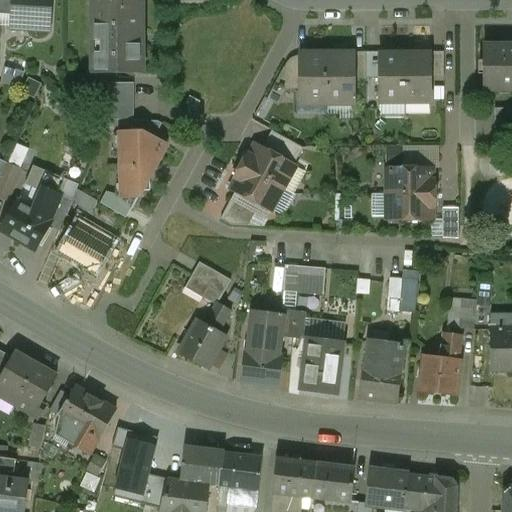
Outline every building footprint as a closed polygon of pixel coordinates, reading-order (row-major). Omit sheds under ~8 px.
[(0,0),(0,12),(12,13),(12,27),(27,28),(27,30),(49,31),(51,0),(0,0)] [(93,0),(93,28),(98,28),(98,53),(93,53),(93,74),(141,74),(141,0),(93,0)] [(511,46),(484,47),(484,90),(511,90),(511,46)] [(366,53),(352,53),(352,55),(353,55),(353,79),(366,79),(366,53)] [(380,53),(366,53),(366,79),(379,79),(379,55),(380,55),(380,53)] [(444,53),(430,53),(429,55),(431,55),(431,79),(444,79),(444,53)] [(328,55),(301,55),(301,64),(301,92),(301,104),(327,104),(328,55)] [(352,55),(328,55),(327,104),(353,103),(353,79),(353,55),(352,55)] [(380,55),(379,55),(379,79),(379,103),(405,103),(405,55),(380,55)] [(429,55),(405,55),(405,103),(431,103),(431,79),(431,55),(429,55)] [(297,68),(284,68),(267,100),(279,106),(286,92),(301,92),(301,64),(299,65),(298,66),(297,67),(297,68)] [(134,85),(110,85),(110,120),(134,120),(134,85)] [(511,109),(495,109),(495,146),(511,146),(511,109)] [(127,120),(128,134),(140,134),(142,132),(154,139),(162,124),(158,122),(127,120)] [(303,149),(272,131),(262,148),(294,165),(303,149)] [(128,134),(120,134),(122,202),(132,207),(130,211),(132,212),(168,146),(154,139),(142,132),(140,134),(128,134)] [(262,148),(255,145),(249,156),(247,154),(241,166),(283,189),(296,166),(294,165),(262,148)] [(8,165),(2,178),(0,182),(0,198),(7,202),(20,170),(8,165)] [(283,189),(241,166),(235,178),(237,179),(231,190),(271,212),(283,189)] [(41,192),(33,212),(50,222),(61,197),(67,181),(33,167),(26,185),(41,192)] [(432,169),(387,169),(387,195),(435,195),(435,181),(433,181),(432,169)] [(435,195),(387,195),(387,221),(433,220),(433,208),(435,208),(435,195)] [(61,197),(50,222),(51,222),(49,227),(59,232),(66,216),(72,201),(61,197)] [(33,212),(17,202),(0,231),(35,251),(49,227),(51,222),(50,222),(33,212)] [(459,209),(443,209),(443,239),(459,240),(459,209)] [(113,242),(79,223),(61,253),(95,273),(113,242)] [(231,281),(200,263),(192,278),(223,295),(231,281)] [(299,267),(286,266),(284,292),(297,294),(299,267)] [(326,270),(299,267),(297,294),(324,296),(326,270)] [(418,282),(402,281),(400,313),(415,314),(418,282)] [(476,303),(462,301),(459,329),(474,330),(476,303)] [(217,303),(204,325),(197,321),(179,352),(209,369),(226,338),(219,334),(231,312),(217,303)] [(295,312),(284,311),(283,317),(282,337),(292,338),(295,312)] [(305,313),(295,312),(292,338),(302,339),(305,313)] [(283,317),(253,313),(249,351),(246,351),(242,384),(278,388),(282,355),(278,355),(282,337),(283,317)] [(511,330),(492,331),(492,370),(511,369),(511,330)] [(462,336),(443,334),(440,358),(424,356),(419,392),(456,397),(461,360),(459,360),(462,336)] [(343,344),(307,339),(305,354),(304,354),(301,376),(303,376),(301,391),(337,395),(343,344)] [(404,346),(371,342),(368,365),(364,365),(360,399),(397,403),(404,346)] [(0,380),(12,359),(3,353),(0,358),(0,380)] [(57,377),(16,353),(12,359),(0,380),(0,388),(23,401),(19,408),(39,419),(46,407),(41,404),(57,377)] [(116,411),(75,388),(70,397),(58,417),(76,427),(98,440),(99,440),(116,411)] [(58,417),(70,397),(61,392),(49,412),(58,417)] [(171,444),(136,424),(119,453),(127,458),(154,473),(171,444)] [(98,440),(76,427),(67,442),(89,455),(98,440)] [(168,480),(159,511),(206,511),(209,485),(219,487),(223,453),(185,448),(180,482),(168,480)] [(262,458),(223,453),(219,487),(229,488),(257,492),(258,492),(262,458)] [(142,495),(154,473),(127,458),(115,480),(141,496),(142,495)] [(316,464),(277,459),(273,494),(275,495),(273,511),(301,511),(303,498),(312,499),(312,498),(316,464)] [(316,464),(312,498),(321,499),(350,503),(350,502),(355,468),(316,464)] [(409,475),(370,470),(366,504),(366,505),(395,508),(405,510),(409,476),(409,475)] [(159,511),(168,480),(154,473),(142,495),(150,500),(146,509),(154,511),(159,511)] [(451,481),(409,476),(405,510),(415,511),(455,511),(456,487),(451,481)] [(28,482),(0,478),(0,510),(6,511),(5,511),(23,511),(25,500),(26,500),(28,482)] [(257,492),(229,488),(227,505),(232,506),(231,511),(250,511),(251,509),(255,509),(257,492)] [(511,511),(511,488),(510,488),(504,493),(503,511),(511,511)] [(350,503),(321,499),(319,511),(357,511),(359,503),(350,502),(350,503)] [(394,511),(395,508),(366,505),(366,504),(359,503),(357,511),(394,511)]
